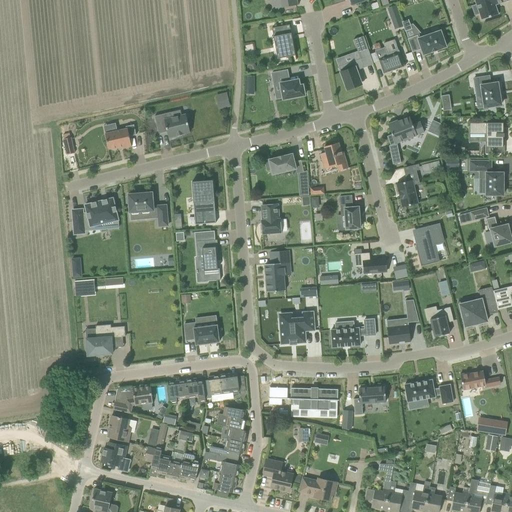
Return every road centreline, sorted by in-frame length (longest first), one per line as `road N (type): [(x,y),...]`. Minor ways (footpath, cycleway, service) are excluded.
road 1 (residential): [(259,353),(274,365),(393,365),(511,337)]
road 2 (residential): [(85,470),(108,380),(249,364)]
road 3 (residential): [(259,353),(250,345),(233,148)]
road 4 (residential): [(233,148),(68,188)]
road 5 (residential): [(244,507),(258,447),(249,364)]
road 6 (residential): [(474,59),(358,114)]
road 7 (residential): [(386,236),(358,114)]
road 8 (residential): [(203,498),(85,470)]
